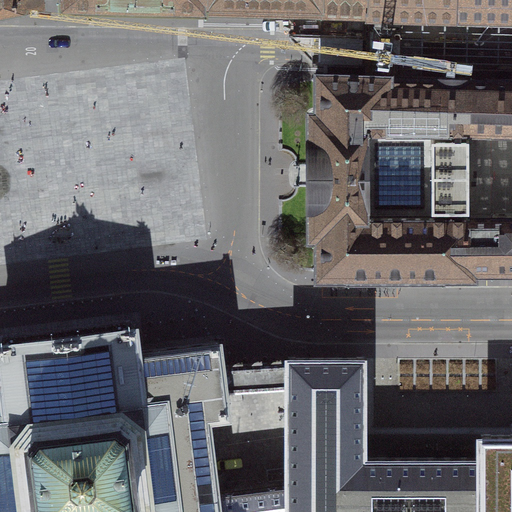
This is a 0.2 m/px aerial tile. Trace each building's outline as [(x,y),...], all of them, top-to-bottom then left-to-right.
[(35,0),(0,0),(0,9),(36,3),(35,0)] [(207,0),(64,0),(65,2),(65,3),(66,3),(66,4),(67,4),(95,5),(95,6),(135,7),(175,8),(175,6),(207,7),(207,0)] [(207,0),(207,7),(208,7),(208,8),(224,9),(224,8),(245,8),(245,9),(284,10),(284,9),(305,10),(305,11),(322,11),(322,0),(207,0)] [(322,0),(322,11),(343,12),(366,12),(367,0),(322,0)] [(511,15),(511,0),(367,0),(366,12),(496,15),(511,15)] [(315,234),(316,234),(320,234),(320,272),(321,272),(322,273),(322,274),(348,273),(348,275),(443,275),(443,273),(468,273),(469,273),(469,216),(469,133),(469,80),(468,80),(437,79),(436,79),(412,79),(388,78),(384,76),(323,74),(323,75),(322,75),(322,76),(321,76),(320,77),(320,114),(315,114),(315,115),(314,115),(313,115),(313,116),(313,117),(312,117),(313,144),(313,164),(313,174),(313,184),(313,205),(313,232),(313,233),(314,233),(314,234),(315,234)] [(469,216),(469,273),(470,273),(470,272),(492,272),(511,271),(511,82),(491,81),(491,82),(470,81),(470,80),(469,80),(469,133),(511,133),(511,215),(491,215),(469,216)] [(225,390),(289,385),(289,365),(288,365),(288,361),(222,365),(220,351),(221,350),(219,341),(209,342),(210,342),(138,351),(136,339),(138,339),(136,324),(133,324),(133,321),(120,323),(112,324),(65,330),(19,335),(19,336),(11,337),(11,336),(0,337),(0,362),(1,368),(0,367),(0,511),(288,511),(289,482),(285,482),(285,483),(275,484),(275,483),(270,484),(270,485),(233,489),(227,489),(227,490),(226,490),(226,491),(217,492),(208,415),(218,414),(219,415),(228,414),(227,404),(225,390)] [(295,357),(288,357),(288,361),(288,365),(289,365),(289,385),(289,482),(288,511),(511,511),(511,433),(510,434),(510,435),(491,435),(491,434),(483,434),(483,435),(481,435),(481,442),(481,457),(363,457),(363,364),(364,364),(364,357),(356,357),(356,358),(295,358),(295,357)]
